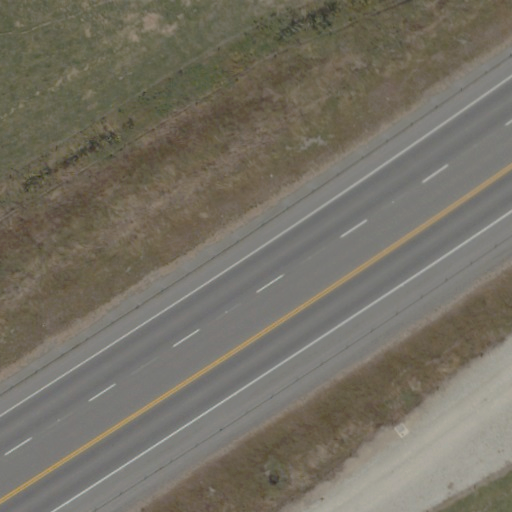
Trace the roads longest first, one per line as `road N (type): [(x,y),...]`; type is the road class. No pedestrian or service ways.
road 1 (trunk): [(0,502),(364,269),(511,164)]
road 2 (track): [(298,511),(511,372)]
